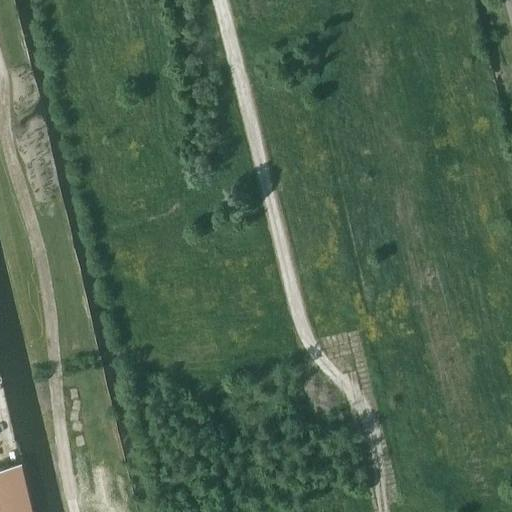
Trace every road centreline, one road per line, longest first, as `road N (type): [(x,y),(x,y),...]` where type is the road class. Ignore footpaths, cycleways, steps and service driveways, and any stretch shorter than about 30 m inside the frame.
road 1 (track): [(391,511),(349,342),(210,370),(156,366),(124,334),(42,0)]
road 2 (track): [(72,511),(0,201)]
